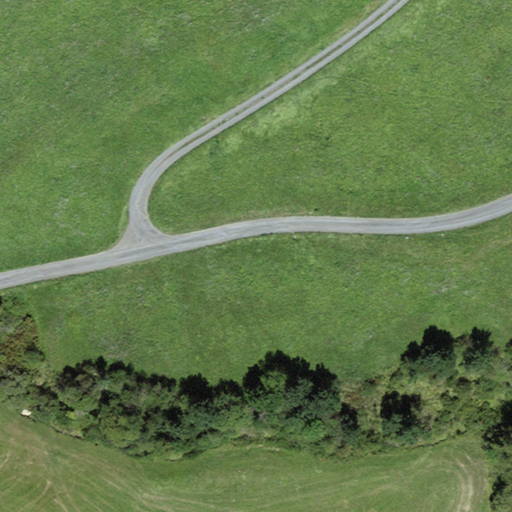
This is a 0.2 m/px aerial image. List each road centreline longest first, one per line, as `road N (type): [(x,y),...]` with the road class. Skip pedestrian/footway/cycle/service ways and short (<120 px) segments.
road 1 (track): [(511,201),(423,225),(274,225),(0,280)]
road 2 (track): [(139,251),(134,205),(146,184),(348,48),(405,0)]
